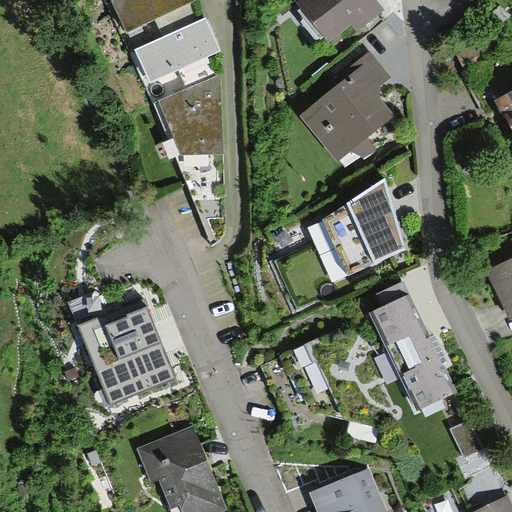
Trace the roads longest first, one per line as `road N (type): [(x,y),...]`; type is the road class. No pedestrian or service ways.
road 1 (residential): [(403,0),(437,272),(511,423)]
road 2 (residential): [(273,511),(136,199)]
